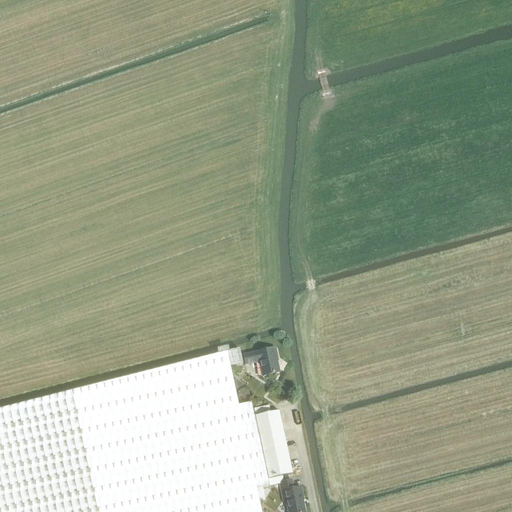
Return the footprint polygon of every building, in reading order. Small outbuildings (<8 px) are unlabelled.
[(240,350),(0,411),(0,511),(261,511),(257,491),(270,488),(269,487),(268,480),(254,418),(253,411),(251,404),(239,407),(231,368),(243,366),(240,350)] [(244,357),(246,367),(259,364),(262,378),(280,374),(276,359),(277,358),(276,350),(256,354),(244,357)] [(270,407),(253,411),(254,418),(256,417),(272,414),(270,407)] [(256,417),(254,418),(268,480),(292,475),(279,412),(272,414),(256,417)] [(287,511),(304,511),(301,497),(303,496),(301,488),(293,490),(291,482),(279,484),(283,502),(286,501),(287,511)]
